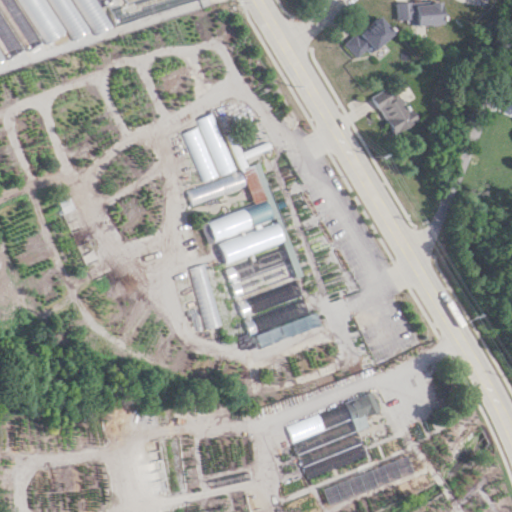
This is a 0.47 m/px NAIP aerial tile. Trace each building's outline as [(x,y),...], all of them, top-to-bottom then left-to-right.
[(199,1),(198,0),(127,0),(118,3),(121,16),(112,19),(113,24),(199,1)] [(392,25),(436,23),(435,1),(392,2),(392,25)] [(86,32),(74,4),(58,11),(69,39),(86,32)] [(367,52),(388,32),(373,15),(340,45),(352,57),(363,47),(367,52)] [(414,120),(407,108),(404,110),(391,86),(369,98),(388,134),(414,120)] [(301,296),(259,161),(244,166),(241,153),(231,156),(233,164),(217,169),(205,128),(214,125),(210,114),(195,118),(198,126),(182,131),(198,183),(183,187),(187,203),(244,185),(250,205),(199,221),(205,242),(274,220),(281,244),(220,264),(226,285),(228,284),(238,316),(301,296)] [(221,263),(280,242),(273,222),(214,243),(221,263)] [(218,324),(216,315),(207,317),(206,313),(214,311),(202,264),(187,267),(201,328),(218,324)] [(305,315),(301,300),(249,316),(254,331),(305,315)] [(316,487),(321,503),(408,475),(401,455),(390,459),(388,453),(376,457),(376,459),(364,463),(366,470),(316,487)]
